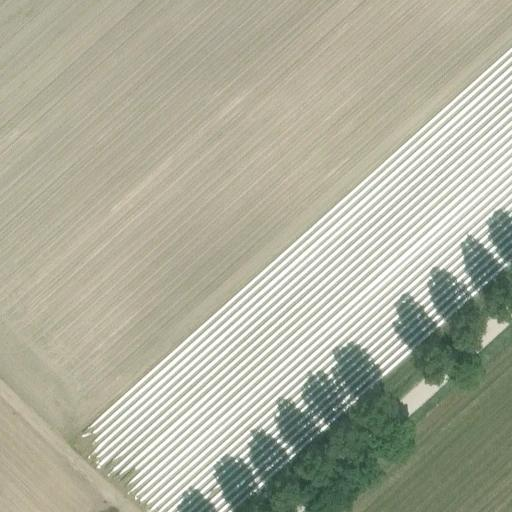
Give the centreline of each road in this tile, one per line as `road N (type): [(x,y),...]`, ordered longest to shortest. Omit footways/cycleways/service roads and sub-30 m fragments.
road 1 (track): [(288,511),(511,311)]
road 2 (track): [(122,511),(0,393)]
